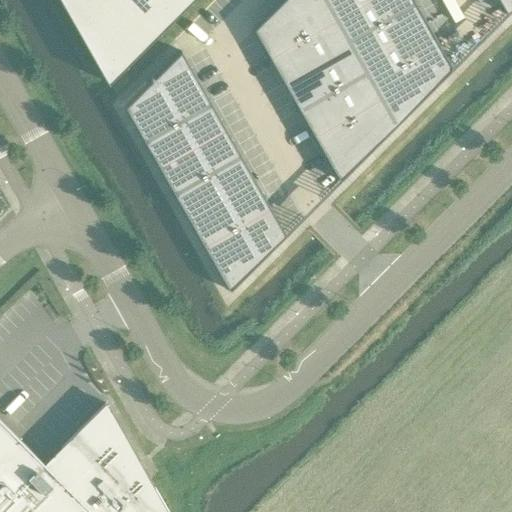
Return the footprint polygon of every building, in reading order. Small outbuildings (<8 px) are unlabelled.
[(60,0),(108,84),(191,0),(60,0)] [(325,0),(283,0),(253,30),(271,62),(339,24),(327,2),(325,0)] [(330,0),(327,2),(339,24),(379,0),(330,0)] [(413,0),(379,0),(339,24),(351,45),(418,7),(413,0)] [(511,0),(498,0),(505,11),(507,15),(511,9),(511,0)] [(418,7),(351,45),(353,50),(363,66),(430,28),(418,7)] [(339,24),(271,62),(286,88),(353,50),(351,45),(339,24)] [(430,28),(363,66),(368,76),(375,87),(442,49),(430,28)] [(442,49),(375,87),(383,102),(396,125),(453,69),(451,65),(442,49)] [(353,50),(286,88),(301,114),(368,76),(363,66),(353,50)] [(181,51),(124,107),(144,141),(211,103),(181,51)] [(368,76),(301,114),(316,140),(383,102),(375,87),(368,76)] [(383,102),(316,140),(337,177),(340,182),(396,125),(383,102)] [(211,103),(144,141),(159,168),(226,130),(211,103)] [(226,130),(159,168),(174,195),(241,157),(226,130)] [(241,157),(174,195),(189,221),(256,183),(241,157)] [(256,183),(189,221),(204,248),(271,210),(256,183)] [(271,210),(204,248),(229,292),(286,235),(283,231),(271,210)] [(0,511),(168,511),(106,402),(61,447),(51,458),(44,464),(0,419),(0,511)]
